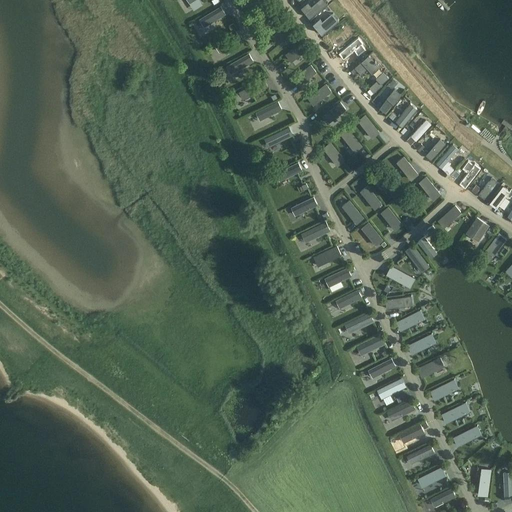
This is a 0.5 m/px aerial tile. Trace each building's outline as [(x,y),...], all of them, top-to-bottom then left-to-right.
[(325,0),(319,0),(310,8),(313,13),(327,2),(325,0)] [(273,1),(256,15),(261,22),(279,8),(273,1)] [(220,4),(199,17),(204,25),(225,12),(220,4)] [(338,10),(317,27),(322,33),(343,16),(338,10)] [(289,21),(272,35),(277,42),(295,28),(289,21)] [(236,30),(215,43),(219,50),(240,38),(236,30)] [(345,32),(331,43),(334,48),(349,37),(345,32)] [(362,34),(339,54),(345,60),(355,52),(360,57),(373,46),(362,34)] [(303,39),(285,53),(291,60),(309,46),(303,39)] [(249,51),(226,65),(231,72),(253,59),(249,51)] [(373,74),(380,67),(369,55),(355,68),(361,74),(368,68),(373,74)] [(311,63),(293,77),(298,84),(317,70),(311,63)] [(378,80),(370,87),(375,93),(383,85),(382,84),(389,77),(384,71),(376,78),(378,80)] [(264,76),(239,89),(243,97),(268,84),(264,76)] [(326,82),(308,96),(313,103),(331,89),(326,82)] [(395,86),(380,105),(386,110),(402,92),(395,86)] [(278,100),(256,111),(260,119),(282,107),(278,100)] [(340,100),(322,114),(328,121),(346,107),(340,100)] [(411,102),(396,119),(403,124),(417,107),(411,102)] [(365,113),(358,119),(372,137),(380,131),(365,113)] [(426,119),(411,134),(416,139),(431,123),(426,119)] [(289,125),(264,137),(268,145),(293,134),(289,125)] [(348,127),(341,132),(355,151),(362,145),(348,127)] [(440,137),(426,153),(431,158),(445,142),(440,137)] [(330,140),(323,146),(337,164),(344,158),(330,140)] [(453,143),(437,161),(442,166),(459,148),(453,143)] [(404,155),(397,160),(411,178),(418,173),(404,155)] [(298,160),(276,170),(280,179),(302,168),(298,160)] [(461,179),(467,184),(477,172),(465,162),(459,169),(465,174),(461,179)] [(385,170),(378,175),(392,194),(399,188),(385,170)] [(483,188),(479,193),(485,198),(498,182),(486,172),(479,180),(484,183),(481,186),(483,188)] [(426,175),(419,180),(433,198),(440,193),(426,175)] [(367,184),(360,189),(374,208),(381,202),(367,184)] [(502,184),(491,199),(497,205),(499,202),(504,205),(509,199),(505,196),(510,190),(502,184)] [(406,191),(399,196),(413,214),(421,209),(406,191)] [(314,194),(291,206),(295,214),(318,202),(314,194)] [(349,199),(342,204),(356,222),(363,217),(349,199)] [(455,204),(439,219),(444,225),(462,210),(455,204)] [(388,205),(381,210),(395,229),(402,223),(388,205)] [(477,215),(467,231),(479,239),(489,224),(477,215)] [(326,220),(301,232),(305,241),(330,228),(326,220)] [(369,221),(362,226),(376,244),(383,239),(369,221)] [(499,232),(483,253),(491,258),(507,237),(499,232)] [(424,235),(418,240),(431,256),(437,251),(424,235)] [(413,243),(405,249),(422,271),(430,265),(413,243)] [(337,244),(313,255),(318,264),(341,252),(337,244)] [(391,264),(387,272),(410,284),(415,276),(391,264)] [(347,266),(325,276),(329,285),(352,274),(351,273),(347,266)] [(358,288),(336,299),(340,307),(362,296),(358,288)] [(411,295),(385,298),(387,308),(412,305),(411,295)] [(421,308),(396,320),(401,329),(425,317),(421,308)] [(369,311),(345,323),(349,332),(373,320),(369,311)] [(432,332),(408,344),(412,352),(436,340),(432,332)] [(381,333),(357,345),(361,354),(385,342),(381,333)] [(392,356),(368,368),(373,377),(396,364),(392,356)] [(441,356),(417,367),(422,375),(445,364),(441,356)] [(402,376),(377,389),(382,397),(406,385),(402,376)] [(454,377),(431,390),(435,398),(459,385),(454,377)] [(411,398),(387,410),(392,420),(416,407),(411,398)] [(466,401),(442,413),(446,421),(470,409),(466,401)] [(421,422),(399,433),(404,441),(425,430),(421,422)] [(478,424),(453,436),(458,444),(482,432),(478,424)] [(431,443),(407,455),(411,462),(435,451),(431,443)] [(442,464),(418,477),(422,485),(446,473),(442,464)] [(482,466),(478,493),(489,494),(492,468),(482,466)] [(452,486),(431,497),(435,505),(456,494),(452,486)]
